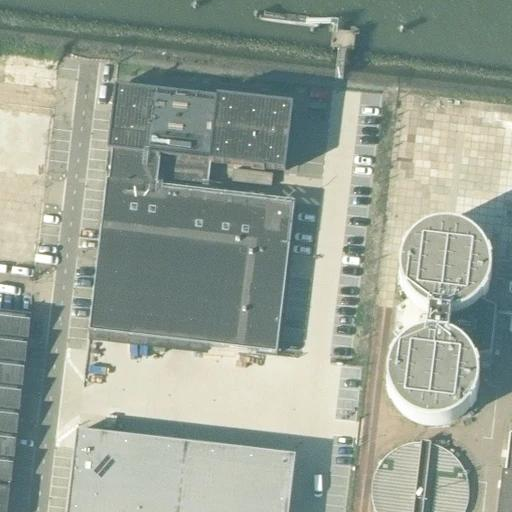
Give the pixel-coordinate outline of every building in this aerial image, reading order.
[(354,87),(337,298),(378,301),(396,91),(354,87)] [(97,261),(88,334),(208,348),(276,356),(293,204),(216,195),(216,193),(204,191),(204,188),(205,179),(206,171),(207,165),(207,162),(214,163),(284,171),(286,158),(287,151),(291,111),(260,107),(260,105),(219,100),(219,102),(116,90),(113,113),(105,181),(106,181),(98,251),(97,261)] [(511,217),(511,142),(424,134),(420,182),(486,188),(484,215),(511,217)] [(408,192),(409,169),(397,169),(395,191),(408,192)] [(491,357),(497,310),(482,304),(479,308),(475,311),(471,314),(467,317),(463,319),(458,320),(454,321),(449,322),(444,322),(439,321),(435,321),(430,319),(426,317),(422,315),(418,312),(414,309),(411,305),(408,301),(396,310),(393,334),(405,348),(408,346),(412,344),(415,343),(419,341),(423,340),(427,340),(431,340),(435,340),(439,340),(443,341),(447,343),(451,344),(454,346),(457,348),(461,351),(463,354),(466,357),(468,360),(491,357)] [(0,511),(6,511),(12,468),(17,423),(20,396),(26,350),(29,318),(0,314),(0,511)] [(76,434),(67,511),(288,511),(295,459),(76,434)] [(511,511),(511,434),(509,434),(499,511),(511,511)] [(466,511),(471,458),(422,454),(421,452),(401,450),(377,464),(374,504),(378,511),(466,511)]
